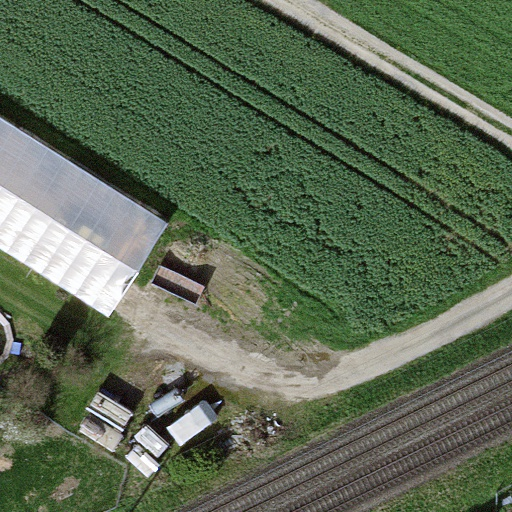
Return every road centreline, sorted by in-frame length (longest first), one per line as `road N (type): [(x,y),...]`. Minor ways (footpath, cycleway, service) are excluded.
road 1 (track): [(511,291),(332,376),(241,367),(172,331)]
road 2 (track): [(511,134),(289,0)]
